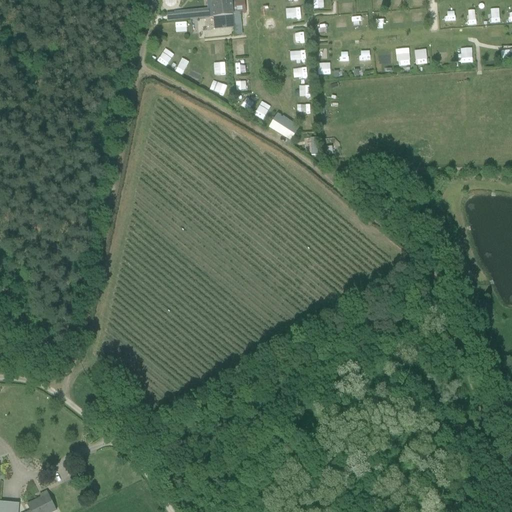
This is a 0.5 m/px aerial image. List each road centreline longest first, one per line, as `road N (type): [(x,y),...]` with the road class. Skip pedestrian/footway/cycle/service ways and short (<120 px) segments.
road 1 (track): [(511,460),(490,427),(438,288),(415,257),(343,194),(144,65)]
road 2 (track): [(157,0),(88,331),(64,393)]
road 3 (track): [(168,511),(107,426),(49,383)]
